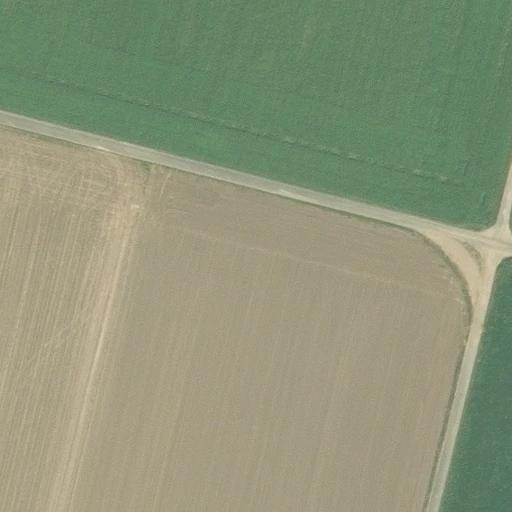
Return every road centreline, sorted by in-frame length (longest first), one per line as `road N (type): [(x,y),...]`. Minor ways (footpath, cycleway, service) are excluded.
road 1 (unclassified): [(511,249),(0,120)]
road 2 (track): [(511,177),(429,511)]
